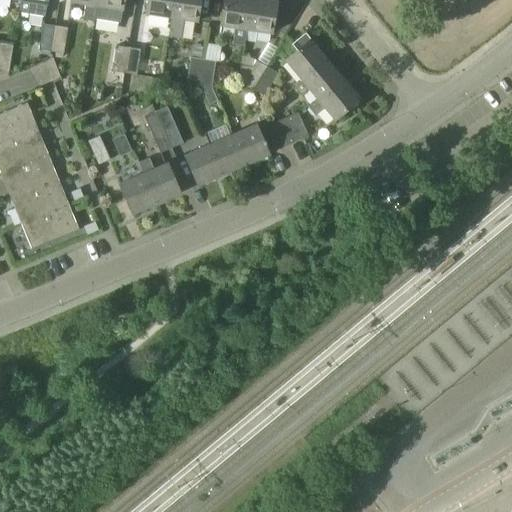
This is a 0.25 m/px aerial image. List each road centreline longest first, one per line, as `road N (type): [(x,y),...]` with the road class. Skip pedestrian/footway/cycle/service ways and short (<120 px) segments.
road 1 (tertiary): [(0,318),(217,229),(426,111)]
road 2 (unknown): [(101,277),(24,85),(37,76)]
road 3 (residential): [(426,111),(342,0)]
